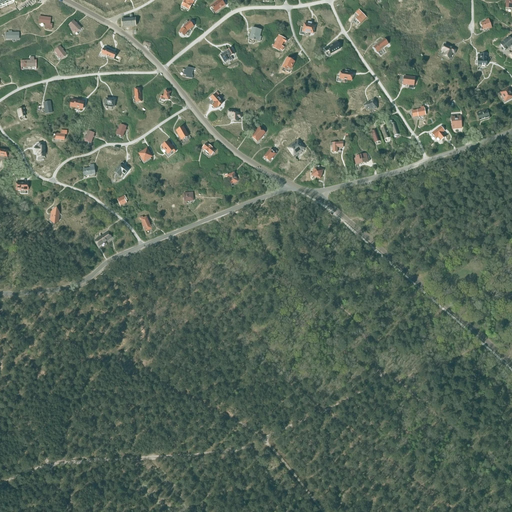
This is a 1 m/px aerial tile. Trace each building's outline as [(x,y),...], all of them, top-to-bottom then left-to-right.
[(0,0),(0,9),(14,2),(13,1),(15,0),(0,0)] [(193,0),(183,0),(184,0),(184,1),(182,5),(189,9),(191,6),(191,5),(192,4),(192,5),(193,2),(193,1),(193,0)] [(216,13),(225,6),(220,0),(216,0),(217,1),(211,6),(216,13)] [(360,12),(359,10),(356,13),(358,16),(355,19),(360,24),(366,18),(361,13),(360,12)] [(51,30),(52,26),(49,26),(50,18),(39,17),(39,21),(46,22),(45,29),(51,30)] [(123,27),(135,26),(135,18),(122,19),(123,27)] [(491,28),(488,19),(485,20),(485,22),(481,24),(483,30),(488,28),(488,29),(491,28)] [(76,33),(81,29),(74,21),(69,25),(72,29),(71,30),(73,32),(74,31),(76,33)] [(188,23),(187,21),(183,24),(185,26),(183,27),(184,28),(183,29),(182,28),(179,33),(184,36),(187,32),(194,26),(190,22),(188,23)] [(304,24),(303,32),(307,32),(309,32),(309,33),(313,34),(315,26),(311,26),(311,23),(308,23),(308,25),(304,24)] [(251,31),(249,39),(258,41),(260,42),(261,37),(260,37),(261,30),(252,28),(254,29),(253,32),(251,31)] [(8,33),(5,33),(5,40),(12,40),(12,39),(18,39),(18,33),(12,33),(12,31),(8,31),(8,33)] [(273,48),(279,51),(283,42),(286,43),(287,40),(279,36),(276,41),(277,41),(273,48)] [(511,47),(511,41),(509,38),(500,45),(505,51),(511,46),(511,47)] [(377,53),(388,44),(385,39),(373,48),(377,53)] [(337,43),(325,49),(326,52),(329,51),(330,54),(340,48),(337,43)] [(454,53),(455,50),(444,45),(442,51),(445,52),(443,56),(449,58),(452,52),(454,53)] [(61,59),(66,55),(60,47),(54,51),(57,55),(56,56),(58,58),(59,57),(61,59)] [(106,50),(107,48),(104,47),(103,49),(101,54),(114,59),(115,56),(116,54),(116,53),(115,53),(114,53),(111,52),(106,50)] [(232,60),(230,57),(234,54),(231,49),(220,55),(224,62),(229,59),(230,61),(232,60)] [(477,60),(477,66),(487,66),(486,66),(487,55),(481,55),(480,60),(477,60)] [(21,61),(21,68),(36,67),(36,60),(34,60),(34,57),(30,57),(30,60),(21,61)] [(293,62),(288,59),(287,61),(286,61),(283,68),(286,70),(287,68),(290,69),(293,62)] [(184,71),(184,75),(186,76),(186,78),(192,79),(193,76),(191,76),(192,71),(193,72),(194,69),(186,68),(186,71),(184,71)] [(351,81),(352,74),(349,73),(349,71),(345,70),(345,72),(341,72),(340,79),(351,81)] [(413,89),(415,78),(404,77),(403,85),(411,86),(410,89),(413,89)] [(500,92),(498,93),(500,97),(502,95),(505,101),(511,97),(511,94),(509,89),(501,93),(500,92)] [(216,95),(211,98),(215,103),(212,106),(215,109),(216,108),(217,109),(223,104),(218,97),(219,95),(217,93),(216,95)] [(366,104),(364,105),(365,110),(368,109),(377,109),(377,103),(374,99),(366,104)] [(72,100),(71,107),(82,109),(84,103),(72,100)] [(45,114),(52,113),(50,102),(43,103),(45,114)] [(424,109),(424,107),(420,108),(421,110),(417,110),(417,111),(415,111),(412,111),(413,117),(416,116),(418,116),(425,115),(424,109)] [(479,121),(489,118),(487,110),(477,113),(479,121)] [(241,118),(241,114),(238,114),(238,113),(234,113),(234,111),(228,111),(228,116),(232,116),(232,121),(238,121),(238,118),(241,118)] [(455,117),(451,117),(451,119),(452,129),(461,129),(460,119),(460,116),(457,116),(457,119),(455,119),(455,117)] [(393,124),(392,121),(390,122),(394,136),(399,134),(395,123),(393,124)] [(123,137),(126,127),(120,125),(118,130),(117,129),(116,132),(117,132),(116,135),(123,137)] [(264,129),(261,126),(259,128),(259,127),(253,134),(254,134),(252,137),(257,141),(259,138),(260,139),(265,133),(262,131),(264,129)] [(385,139),(390,138),(386,126),(381,128),(385,139)] [(182,140),(188,137),(186,134),(187,133),(183,127),(177,131),(182,140)] [(441,140),(445,137),(442,133),(444,131),(441,127),(439,128),(432,133),(436,138),(438,136),(441,140)] [(66,135),(66,131),(61,130),(60,134),(54,133),(54,139),(64,140),(64,135),(66,135)] [(372,130),(371,130),(372,131),(376,143),(380,141),(376,130),(373,131),(372,130)] [(91,144),(94,134),(88,132),(86,137),(85,136),(84,139),(86,139),(85,142),(91,144)] [(172,147),(167,142),(162,146),(169,154),(173,151),(174,153),(176,151),(172,147)] [(300,142),(289,148),(294,158),(305,152),(300,142)] [(343,148),(343,142),(341,142),(339,142),(339,143),(331,143),(330,143),(330,147),(332,147),(333,152),(337,152),(337,151),(337,147),(339,147),(339,148),(343,148)] [(37,147),(35,147),(35,153),(37,153),(37,155),(44,155),(44,147),(41,147),(41,144),(37,144),(37,147)] [(208,146),(206,144),(203,148),(205,150),(208,153),(209,152),(212,155),(215,151),(212,148),(209,145),(208,146)] [(152,157),(147,149),(139,154),(141,157),(142,157),(144,161),(147,159),(148,159),(152,157)] [(274,152),(271,149),(267,153),(268,154),(264,157),(268,161),(271,157),(272,158),(276,154),(274,152)] [(356,165),(368,162),(368,161),(369,161),(368,156),(367,157),(366,154),(355,156),(355,158),(354,159),(356,165)] [(42,168),(49,164),(44,156),(37,160),(42,168)] [(123,163),(122,163),(114,172),(115,173),(119,176),(122,173),(125,175),(129,171),(123,166),(124,164),(124,163),(123,163)] [(94,168),(94,165),(90,165),(90,168),(83,169),(84,176),(93,175),(93,174),(95,174),(94,168)] [(320,179),(324,170),(319,168),(320,166),(316,165),(315,167),(314,166),(311,176),(320,179)] [(237,182),(234,173),(227,176),(227,175),(225,175),(226,178),(228,177),(231,184),(237,182)] [(16,183),(16,190),(28,190),(28,183),(25,183),(25,180),(23,180),(23,183),(16,183)] [(191,203),(191,201),(193,201),(192,193),(184,193),(185,201),(187,201),(187,204),(191,203)] [(132,211),(131,201),(126,201),(126,198),(120,198),(120,208),(125,208),(125,211),(132,211)] [(59,213),(55,209),(51,212),(50,221),(53,226),(58,222),(59,213)] [(143,219),(143,217),(140,218),(140,220),(141,220),(143,224),(142,225),(144,228),(145,227),(146,231),(151,229),(146,217),(143,219)] [(99,246),(111,238),(108,232),(95,241),(99,246)]
